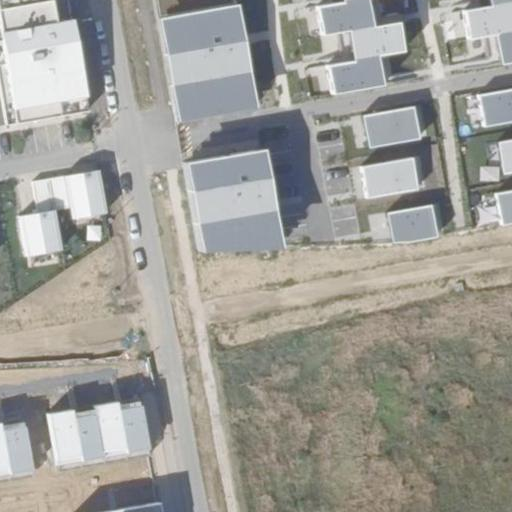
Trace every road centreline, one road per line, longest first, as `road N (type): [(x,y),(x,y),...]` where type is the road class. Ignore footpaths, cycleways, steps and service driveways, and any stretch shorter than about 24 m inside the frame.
road 1 (residential): [(511,76),(134,144)]
road 2 (residential): [(134,144),(197,511)]
road 3 (residential): [(108,0),(134,144)]
road 4 (residential): [(134,144),(0,168)]
